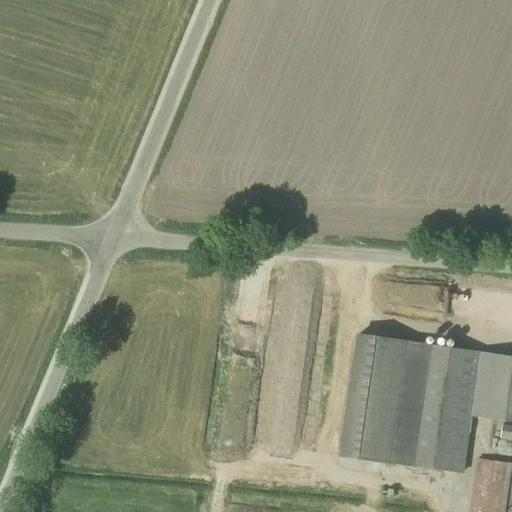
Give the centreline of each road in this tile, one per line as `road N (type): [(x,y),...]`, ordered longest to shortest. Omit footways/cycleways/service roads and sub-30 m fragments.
road 1 (unclassified): [(511,268),(112,241)]
road 2 (unclassified): [(2,511),(112,241)]
road 3 (unclassified): [(112,241),(210,0)]
